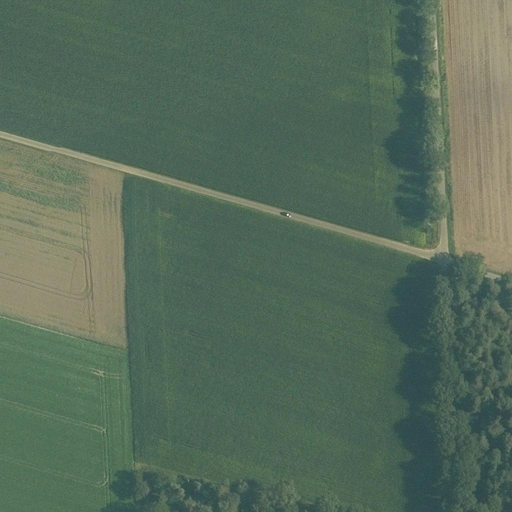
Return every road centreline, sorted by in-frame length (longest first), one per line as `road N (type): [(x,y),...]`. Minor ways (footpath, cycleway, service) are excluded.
road 1 (unclassified): [(0,131),(511,282)]
road 2 (track): [(432,0),(459,511)]
